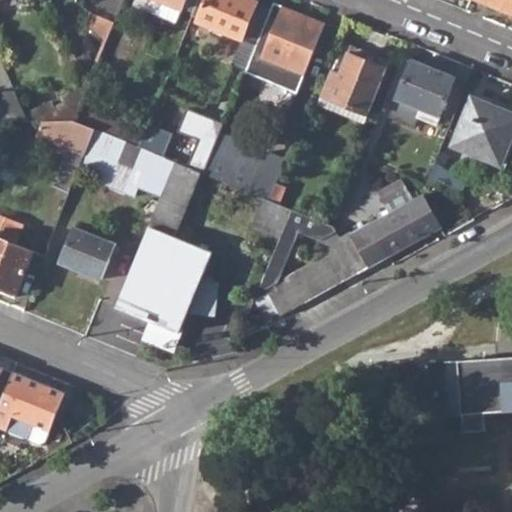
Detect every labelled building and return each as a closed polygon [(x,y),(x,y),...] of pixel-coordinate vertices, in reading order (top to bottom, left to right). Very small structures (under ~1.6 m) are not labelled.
[(157,0),(179,9),(182,0),(157,0)] [(240,60),(249,64),(264,26),(271,9),(249,0),(205,0),(197,22),(247,42),(240,60)] [(511,0),(477,0),(511,14),(511,0)] [(271,9),(264,26),(272,30),(257,67),(299,84),(322,24),(273,5),(271,9)] [(76,61),(87,86),(112,24),(94,16),(76,61)] [(249,64),(257,67),(272,30),(264,26),(249,64)] [(332,70),(322,95),(368,113),(388,62),(349,46),(339,73),(332,70)] [(417,116),(435,124),(453,77),(411,60),(396,99),(420,109),(417,116)] [(50,102),(22,114),(25,121),(41,121),(74,120),(78,108),(87,86),(60,97),(62,103),(53,107),(50,102)] [(87,86),(78,108),(87,111),(96,89),(87,86)] [(0,93),(0,121),(21,121),(25,121),(22,114),(13,94),(0,93)] [(364,122),(368,113),(322,95),(318,104),(364,122)] [(453,145),(501,165),(511,136),(511,108),(502,104),(500,109),(472,98),(453,145)] [(144,135),(87,111),(78,108),(74,120),(95,129),(139,146),(144,135)] [(54,185),(69,191),(82,161),(95,129),(74,120),(41,121),(35,133),(69,147),(54,185)] [(205,174),(209,163),(176,149),(172,141),(151,133),(153,129),(147,126),(144,135),(139,146),(159,155),(176,162),(200,172),(205,174)] [(100,180),(135,195),(139,184),(146,187),(159,155),(139,146),(95,129),(82,161),(104,170),(100,180)] [(264,198),(269,200),(275,183),(277,179),(284,160),(266,153),(263,161),(217,143),(209,163),(205,174),(264,198)] [(435,163),(443,167),(447,157),(438,154),(435,163)] [(150,227),(173,236),(200,172),(176,162),(159,155),(146,187),(163,195),(150,227)] [(424,190),(426,191),(443,169),(443,167),(435,163),(424,190)] [(373,191),(380,204),(402,191),(395,179),(373,191)] [(269,200),(279,204),(284,191),(279,186),(275,183),(269,200)] [(352,234),(370,267),(441,227),(422,195),(352,234)] [(269,200),(264,198),(253,226),(280,237),(291,210),(279,204),(269,200)] [(0,215),(0,283),(1,284),(0,286),(0,290),(16,296),(33,250),(15,243),(21,228),(19,223),(0,215)] [(59,259),(101,276),(115,241),(73,224),(59,259)] [(173,236),(150,227),(117,307),(180,332),(212,252),(173,236)] [(327,256),(342,282),(359,273),(336,232),(319,241),(327,256)] [(315,263),(329,289),(342,282),(327,256),(315,263)] [(303,270),(317,296),(329,289),(315,263),(303,270)] [(291,277),(305,303),(317,296),(303,270),(291,277)] [(279,284),(292,310),(305,303),(291,277),(279,284)] [(265,291),(280,317),(292,310),(279,284),(265,291)] [(511,356),(449,361),(453,415),(462,414),(464,433),(487,431),(485,412),(511,410),(511,356)] [(0,406),(3,398),(14,372),(0,366),(0,406)] [(14,372),(3,398),(0,406),(0,425),(41,441),(46,440),(64,392),(14,372)] [(436,511),(449,511),(448,477),(435,478),(436,511)]
